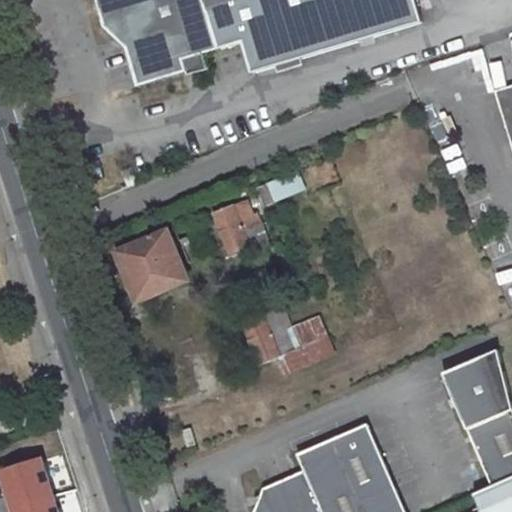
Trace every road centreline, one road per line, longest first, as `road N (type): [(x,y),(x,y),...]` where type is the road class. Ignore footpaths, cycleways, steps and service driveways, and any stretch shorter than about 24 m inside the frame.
road 1 (primary): [(215,511),(45,0)]
road 2 (unknown): [(120,157),(190,144),(511,27)]
road 3 (primary): [(0,174),(114,511)]
